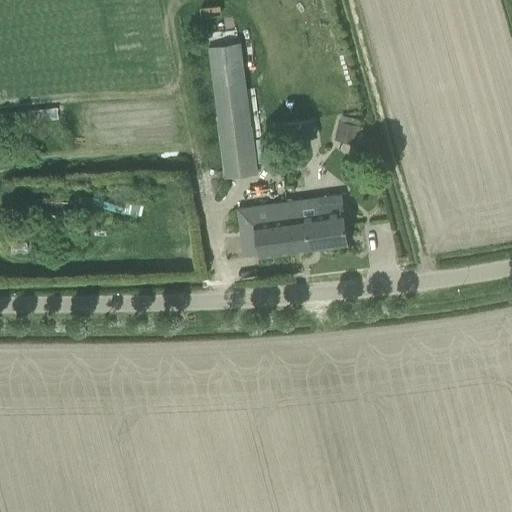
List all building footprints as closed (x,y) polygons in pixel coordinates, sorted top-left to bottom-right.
[(209,46),(226,178),(258,173),(257,163),(253,138),(241,41),(209,46)] [(283,123),(285,141),(316,136),(313,119),(283,123)] [(339,121),(335,140),(356,145),(357,143),(360,126),(359,126),(340,121),(339,121)] [(253,138),(257,163),(270,162),(266,137),(253,138)] [(297,200),(304,250),(348,243),(343,210),(319,213),(317,197),(297,200)] [(254,206),(260,256),(304,250),(297,200),(254,206)] [(56,229),(58,246),(73,244),(71,228),(56,229)]
